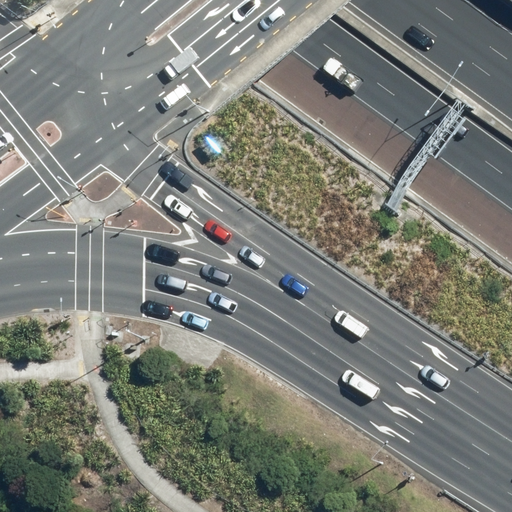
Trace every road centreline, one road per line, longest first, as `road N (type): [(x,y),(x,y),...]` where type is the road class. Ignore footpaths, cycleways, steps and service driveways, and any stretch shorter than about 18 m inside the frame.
road 1 (motorway): [(511,468),(213,289),(98,266),(0,269)]
road 2 (motorway): [(511,420),(167,176),(117,131)]
road 3 (motorway): [(511,166),(280,0)]
road 4 (primary): [(279,0),(117,131)]
road 5 (primary): [(117,131),(0,223)]
